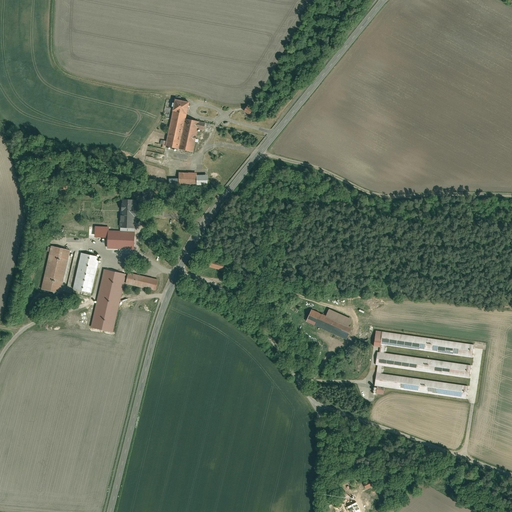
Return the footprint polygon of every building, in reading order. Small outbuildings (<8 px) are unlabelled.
[(188,105),(174,102),(164,148),(192,153),(197,130),(204,131),(205,123),(185,119),(188,105)] [(196,174),(178,174),(178,182),(169,181),(169,187),(196,187),(196,188),(207,188),(207,176),(196,176),(196,174)] [(136,200),(122,199),(121,206),(120,206),(120,213),(122,213),(122,218),(134,219),(134,218),(138,218),(139,206),(135,206),(136,200)] [(133,251),(134,219),(122,218),(120,219),(120,228),(74,227),(74,239),(107,239),(107,250),(133,251)] [(70,250),(50,246),(40,290),(60,294),(70,250)] [(99,256),(80,252),(72,290),(90,294),(99,256)] [(126,276),(104,271),(100,293),(120,296),(122,285),(155,292),(158,280),(127,274),(126,276)] [(326,317),(310,311),(305,324),(345,341),(351,328),(349,327),(351,321),(328,311),(326,317)] [(474,345),(375,330),(372,348),(381,349),(380,353),(377,353),(375,366),(378,366),(374,394),(382,395),(383,388),(466,400),(468,387),(381,374),(382,367),(469,380),(472,366),(384,353),(385,347),(472,360),(474,345)] [(373,480),(362,485),(365,491),(376,485),(373,480)] [(360,493),(352,497),(358,510),(366,506),(360,493)]
